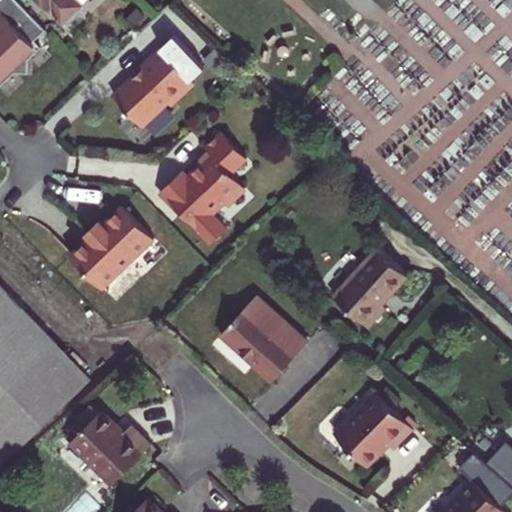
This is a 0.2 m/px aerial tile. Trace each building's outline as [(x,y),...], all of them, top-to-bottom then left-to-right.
[(45,29),(17,0),(0,0),(0,84),(1,85),(15,72),(29,72),(29,58),(41,46),(35,40),(45,29)] [(83,5),(77,0),(38,0),(62,25),(65,22),(69,22),(72,21),(78,15),(80,11),(80,8),(83,5)] [(192,80),(161,47),(141,67),(144,70),(136,78),(132,78),(114,95),(143,126),(168,102),(175,102),(188,89),(185,86),(192,80)] [(193,171),(188,176),(182,170),(160,191),(171,203),(173,201),(211,242),(226,228),(212,212),(224,201),(227,204),(245,186),(231,172),(246,156),(221,130),(205,146),(208,150),(197,161),(201,166),(196,170),(193,171)] [(90,237),(71,256),(102,288),(154,238),(123,205),(104,224),(99,219),(86,232),(90,237)] [(382,303),(407,275),(378,248),(334,296),(367,326),(385,306),(382,303)] [(0,465),(90,379),(0,285),(0,465)] [(221,334),(272,380),(308,340),(257,294),(221,334)] [(335,432),(366,463),(388,442),(394,447),(414,427),(377,390),(335,432)] [(80,431),(70,441),(112,483),(152,443),(132,423),(124,432),(102,409),(100,411),(92,403),(78,417),(86,425),(80,431)] [(75,427),(65,437),(70,441),(80,431),(75,427)] [(507,511),(474,478),(440,511),(507,511)] [(162,511),(148,497),(133,511),(162,511)]
